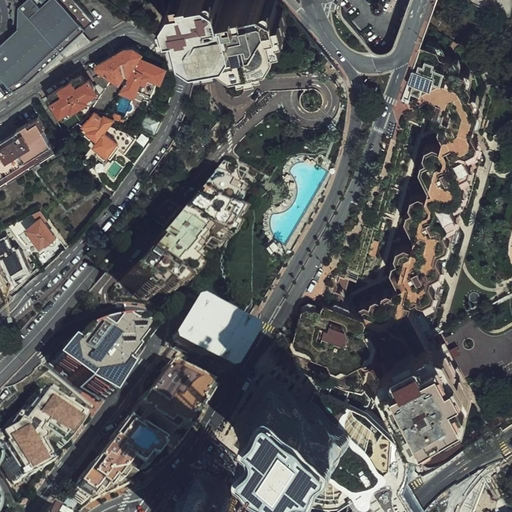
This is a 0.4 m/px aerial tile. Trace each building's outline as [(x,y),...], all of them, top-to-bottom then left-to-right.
[(30,79),(59,52),(81,31),(94,19),(76,0),(24,0),(19,6),(17,28),(0,44),(0,72),(14,89),(30,79)] [(171,0),(169,5),(172,20),(180,19),(186,42),(198,50),(222,44),(224,51),(237,59),(244,57),(245,62),(251,61),(250,60),(252,59),(253,62),(262,60),(261,57),(263,56),(263,57),(268,56),(267,51),(272,50),(280,37),(279,34),(286,33),(284,26),(283,26),(282,24),(288,23),(287,17),(286,17),(285,15),(287,15),(285,6),(278,7),(277,1),(275,0),(239,0),(226,3),(225,0),(171,0)] [(484,0),(492,3),(503,10),(508,0),(484,0)] [(91,41),(81,31),(59,52),(65,58),(91,41)] [(340,374),(349,368),(360,361),(367,358),(374,348),(374,363),(388,390),(412,428),(423,435),(469,409),(473,386),(440,317),(487,147),(479,133),(483,113),(478,94),(470,81),(473,70),(462,64),(459,57),(454,51),(446,49),(444,42),(423,44),(404,98),(402,115),(396,135),(335,269),(329,284),(323,304),(305,303),(299,310),(290,337),(292,344),(294,348),(323,357),(328,360),(331,368),(340,374)] [(125,73),(129,76),(141,57),(144,53),(134,46),(125,47),(97,64),(98,67),(120,81),(125,73)] [(165,67),(141,57),(129,76),(122,88),(135,94),(138,87),(151,93),(158,78),(160,79),(165,67)] [(82,74),(49,94),(61,113),(71,106),(72,109),(89,99),(87,97),(98,90),(90,78),(86,80),(82,74)] [(71,106),(61,113),(63,117),(101,94),(98,90),(87,97),(89,99),(72,109),(71,106)] [(125,120),(113,116),(95,110),(79,124),(82,126),(87,130),(86,132),(97,139),(93,144),(93,145),(103,152),(108,155),(110,151),(113,153),(116,148),(136,162),(157,132),(140,126),(125,120)] [(163,120),(167,112),(160,110),(157,117),(148,111),(140,126),(157,132),(163,120)] [(113,116),(125,120),(126,116),(115,112),(113,116)] [(0,174),(52,142),(43,128),(46,126),(39,115),(0,140),(0,174)] [(103,152),(93,145),(88,153),(97,160),(103,152)] [(186,264),(199,249),(217,261),(235,234),(232,231),(241,214),(237,209),(244,199),(236,193),(244,181),(219,168),(173,227),(122,286),(142,309),(146,304),(150,308),(157,299),(166,308),(179,292),(182,295),(191,285),(187,279),(191,272),(186,264)] [(41,248),(52,262),(67,247),(58,235),(57,236),(46,222),(50,219),(42,208),(35,212),(40,219),(29,228),(31,230),(29,232),(30,234),(28,236),(32,241),(35,240),(36,242),(39,240),(42,244),(47,241),(49,242),(41,248)] [(0,235),(13,229),(10,225),(0,229),(0,235)] [(17,280),(31,273),(14,242),(6,246),(4,241),(0,243),(0,254),(3,253),(17,280)] [(35,260),(44,271),(51,263),(43,254),(35,260)] [(166,341),(167,347),(218,378),(224,378),(247,340),(246,333),(195,303),(189,303),(166,341)] [(75,336),(46,364),(95,406),(142,341),(143,337),(142,333),(137,328),(126,326),(110,326),(91,329),(75,336)] [(68,493),(69,502),(81,511),(90,501),(110,493),(130,482),(149,471),(166,456),(181,442),(192,426),(209,394),(165,364),(68,493)] [(366,505),(403,477),(410,462),(409,444),(368,405),(265,367),(169,511),(315,511),(353,488),(366,505)] [(4,433),(0,434),(0,464),(12,489),(42,475),(52,469),(40,450),(40,444),(35,440),(38,435),(56,453),(78,422),(37,388),(4,433)] [(426,511),(417,498),(403,477),(366,505),(353,488),(315,511),(426,511)]
